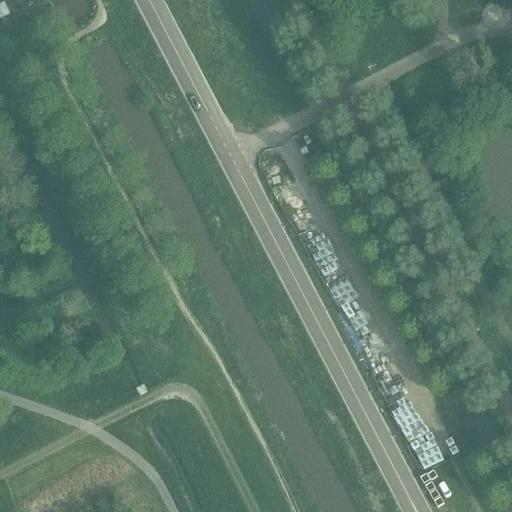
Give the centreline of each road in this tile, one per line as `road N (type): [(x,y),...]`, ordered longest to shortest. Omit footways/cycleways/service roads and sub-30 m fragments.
road 1 (unknown): [(98,0),(102,15),(59,56),(63,72),(294,511)]
road 2 (unclassified): [(418,511),(148,0)]
road 3 (track): [(259,511),(201,398),(183,387),(0,474)]
